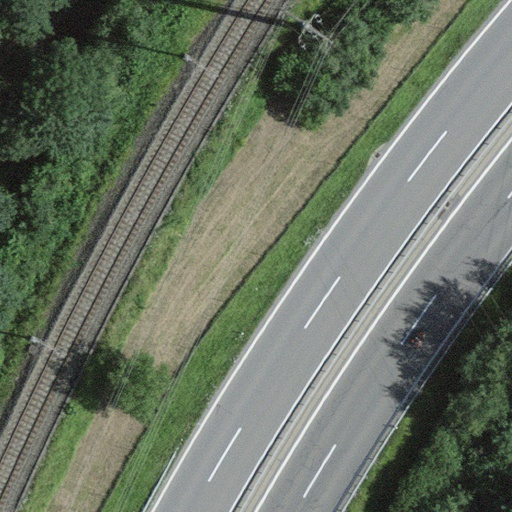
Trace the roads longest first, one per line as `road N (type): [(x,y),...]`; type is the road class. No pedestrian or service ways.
road 1 (motorway): [(511,52),(338,277),(192,511)]
road 2 (motorway): [(295,511),(412,327),(511,192)]
